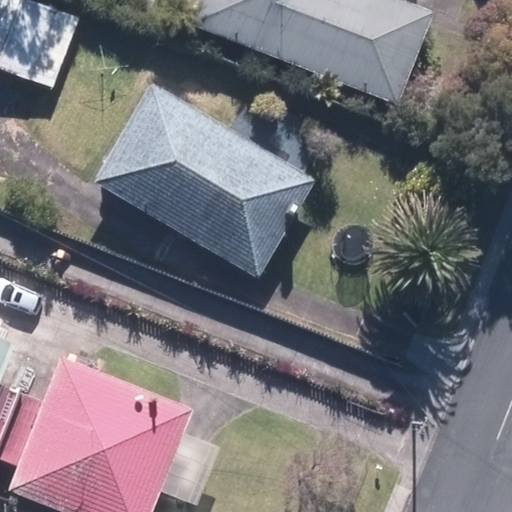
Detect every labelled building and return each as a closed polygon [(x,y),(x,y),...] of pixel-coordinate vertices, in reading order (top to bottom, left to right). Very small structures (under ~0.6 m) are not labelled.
[(75,21),(17,0),(0,0),(0,73),(50,91),(75,21)] [(198,0),(188,26),(392,109),(429,19),(381,0),(198,0)] [(311,184),(146,87),(88,186),(253,283),(311,184)] [(0,365),(8,344),(0,340),(0,365)] [(52,511),(147,511),(186,411),(52,360),(37,402),(11,469),(2,493),(52,511)] [(0,465),(11,469),(37,402),(0,387),(0,465)]
